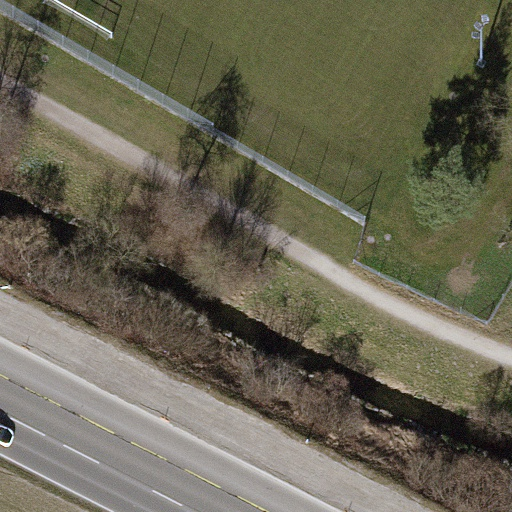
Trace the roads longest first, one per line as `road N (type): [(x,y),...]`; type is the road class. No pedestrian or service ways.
road 1 (track): [(0,82),(384,302),(511,360)]
road 2 (secondary): [(0,394),(229,511)]
